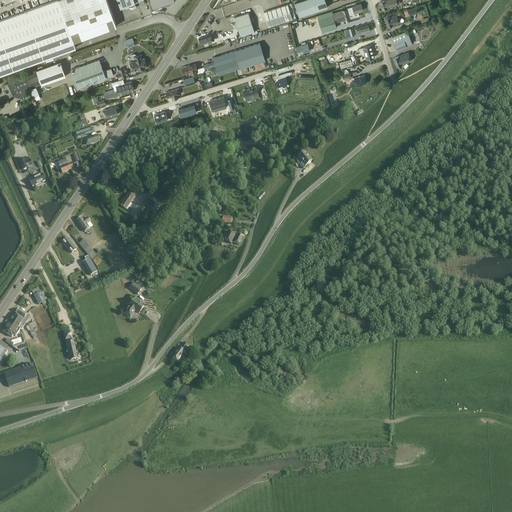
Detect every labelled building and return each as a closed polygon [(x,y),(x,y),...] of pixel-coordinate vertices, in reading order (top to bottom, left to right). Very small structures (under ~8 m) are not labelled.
[(107,0),(53,0),(0,19),(0,74),(76,48),(74,43),(73,41),(117,26),(107,0)] [(116,0),(120,10),(135,4),(133,0),(116,0)] [(148,0),(152,9),(175,1),(174,0),(148,0)] [(324,0),(302,0),(294,3),(299,17),(327,7),(327,5),(326,1),(325,1),(324,0)] [(396,0),(387,0),(380,2),(382,10),(400,4),(398,0),(396,0)] [(287,4),(264,12),(268,27),(289,20),(290,23),(293,22),(293,23),(297,21),(291,3),(287,4)] [(332,12),(317,16),(321,32),(337,27),(335,22),(344,20),(345,20),(350,19),(349,14),(362,10),(360,4),(355,5),(356,6),(347,9),(332,13),(332,12)] [(407,10),(409,16),(418,13),(416,7),(407,10)] [(248,12),(234,17),(240,36),(254,31),(248,12)] [(388,28),(399,23),(396,15),(385,19),(388,28)] [(357,35),(370,31),(368,25),(355,29),(357,35)] [(397,50),(412,44),(407,31),(392,37),(397,50)] [(213,34),(211,35),(211,34),(198,38),(200,45),(215,40),(213,34)] [(132,37),(125,39),(127,46),(134,45),(132,37)] [(246,67),(265,61),(260,43),(235,50),(212,57),(212,58),(214,62),(203,65),(204,70),(215,66),(218,75),(236,70),(237,73),(239,72),(240,74),(242,74),(248,72),(246,67)] [(298,54),(310,51),(308,43),(296,46),(298,54)] [(374,57),(371,44),(362,47),(363,47),(359,48),(360,54),(364,53),(366,59),(374,57)] [(402,65),(411,61),(408,52),(398,56),(393,58),(397,67),(402,65)] [(134,60),(135,61),(130,63),(132,71),(137,69),(138,70),(145,68),(145,67),(147,67),(144,58),(142,59),(141,54),(136,56),(135,54),(134,54),(131,55),(131,56),(131,59),(134,60)] [(78,88),(113,75),(111,69),(104,71),(99,59),(71,69),(78,88)] [(41,85),(66,76),(61,61),(36,70),(41,85)] [(187,72),(187,73),(188,76),(194,74),(197,73),(197,70),(198,70),(196,63),(189,65),(182,68),(184,73),(187,72)] [(119,79),(128,76),(126,70),(124,71),(123,68),(119,70),(120,72),(117,73),(119,79)] [(345,69),(341,70),(342,75),(343,80),(352,77),(350,72),(349,73),(348,71),(346,71),(345,69)] [(13,80),(4,84),(6,90),(9,96),(16,93),(15,91),(18,90),(16,85),(26,81),(27,84),(20,87),(23,92),(31,89),(31,90),(41,85),(35,71),(25,75),(13,80)] [(367,84),(364,75),(360,76),(360,75),(358,76),(354,78),(355,81),(353,82),(352,83),(352,84),(352,85),(352,86),(353,86),(354,86),(356,86),(357,87),(367,84)] [(186,86),(195,83),(193,76),(183,79),(186,86)] [(123,79),(111,82),(113,87),(116,86),(116,88),(117,91),(133,86),(131,81),(123,84),(122,82),(124,82),(123,79)] [(282,80),(273,82),(275,89),(285,86),(282,80)] [(113,92),(104,95),(105,99),(119,95),(134,91),(133,86),(117,91),(113,92)] [(257,86),(243,90),(247,101),(260,97),(257,86)] [(165,92),(167,98),(171,97),(172,100),(179,98),(178,94),(180,93),(179,88),(165,92)] [(210,101),(209,102),(212,112),(226,107),(223,96),(210,100),(210,101)] [(194,104),(180,109),(182,116),(197,112),(194,104)] [(105,118),(118,114),(116,106),(102,110),(105,118)] [(165,111),(154,115),(156,123),(168,119),(165,111)] [(84,116),(80,117),(82,123),(80,124),(81,126),(88,123),(90,123),(88,118),(86,119),(84,116)] [(87,145),(100,141),(98,135),(85,140),(87,145)] [(299,157),(296,160),(303,169),(312,162),(304,153),(300,156),(299,155),(298,156),(299,157)] [(24,159),(18,161),(22,170),(27,168),(28,168),(27,165),(32,163),(31,163),(30,160),(29,160),(28,157),(24,159)] [(57,161),(59,167),(62,173),(71,169),(69,165),(68,165),(65,158),(57,161)] [(261,171),(259,173),(266,179),(268,177),(261,171)] [(31,178),(29,179),(32,186),(34,185),(45,181),(42,173),(31,178)] [(126,210),(134,197),(128,193),(124,200),(123,199),(119,205),(126,210)] [(153,209),(156,211),(156,209),(158,211),(160,207),(156,204),(148,199),(145,204),(153,209)] [(223,214),(222,223),(231,224),(232,217),(228,216),(229,215),(224,215),(223,214)] [(87,218),(84,220),(82,217),(76,221),(85,232),(93,226),(90,222),(91,222),(87,218)] [(240,245),(244,236),(238,233),(236,235),(227,231),(223,240),(232,244),(233,242),(240,245)] [(67,238),(62,242),(72,253),(76,249),(67,238)] [(84,240),(78,244),(91,260),(96,256),(84,240)] [(86,261),(83,263),(86,269),(90,276),(94,274),(97,272),(98,272),(93,265),(90,259),(88,256),(85,258),(86,261)] [(134,283),(130,288),(133,290),(132,291),(137,295),(142,289),(134,283)] [(34,296),(38,305),(42,303),(43,305),(46,304),(45,301),(46,301),(41,292),(34,296)] [(144,306),(135,300),(132,304),(131,303),(129,305),(130,306),(124,314),(130,318),(134,312),(133,311),(135,309),(136,310),(135,311),(139,313),(144,306)] [(19,309),(11,321),(19,326),(20,324),(23,326),(29,318),(26,316),(27,314),(19,309)] [(7,327),(4,332),(12,337),(13,335),(16,336),(20,329),(21,330),(23,326),(20,324),(19,326),(11,321),(7,326),(7,327)] [(36,337),(33,328),(36,327),(35,322),(27,325),(32,338),(36,337)] [(70,330),(67,331),(64,331),(65,334),(64,334),(65,340),(66,340),(71,360),(78,358),(73,339),(71,332),(70,332),(70,330)] [(180,348),(172,358),(177,362),(184,353),(187,355),(191,348),(184,343),(180,348)] [(33,363),(4,373),(9,387),(37,378),(33,363)]
